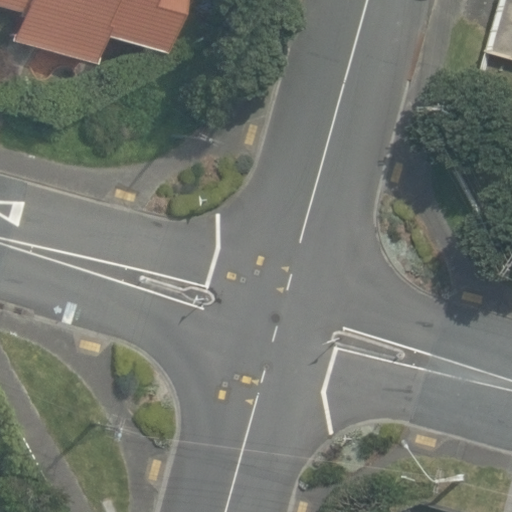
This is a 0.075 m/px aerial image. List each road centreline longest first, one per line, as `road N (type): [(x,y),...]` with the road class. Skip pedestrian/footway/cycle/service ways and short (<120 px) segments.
road 1 (secondary): [(373,0),(285,322)]
road 2 (residential): [(0,241),(285,322)]
road 3 (residential): [(285,322),(511,385)]
road 4 (secondary): [(285,322),(229,511)]
